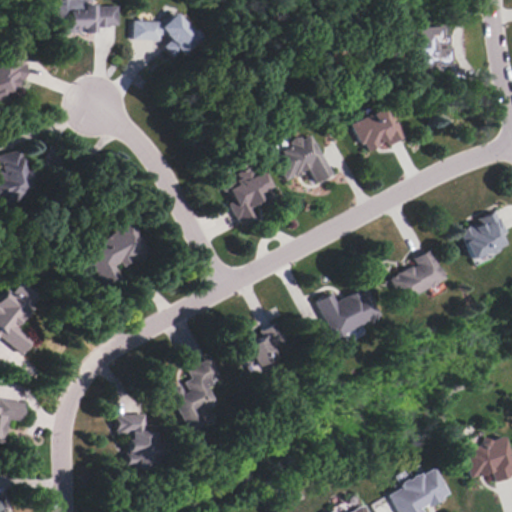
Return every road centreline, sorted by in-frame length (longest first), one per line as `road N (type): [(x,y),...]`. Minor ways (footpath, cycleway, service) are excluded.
road 1 (residential): [(511,143),(443,170),(100,356),(63,410),(62,511)]
road 2 (residential): [(219,291),(174,192),(150,156),(97,107)]
road 3 (residential): [(491,0),(511,122)]
